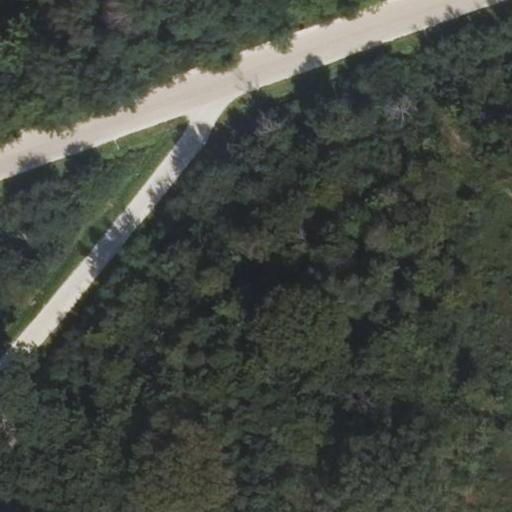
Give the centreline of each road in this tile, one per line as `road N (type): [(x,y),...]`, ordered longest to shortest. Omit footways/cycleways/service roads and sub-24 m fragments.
road 1 (track): [(0,165),(458,0)]
road 2 (track): [(0,380),(198,137),(212,86)]
